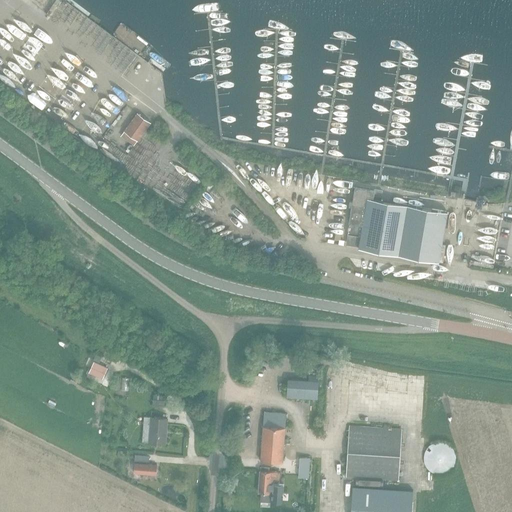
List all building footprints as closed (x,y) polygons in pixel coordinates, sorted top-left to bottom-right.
[(134,144),(150,122),(137,113),(121,135),(134,144)] [(350,223),(346,243),(358,245),(358,247),(390,253),(437,261),(446,211),(398,203),(373,199),(374,190),(354,187),(352,201),(349,200),(348,206),(351,206),(348,222),(350,223)] [(94,361),(88,372),(102,378),(107,367),(94,361)] [(318,381),(287,379),(286,397),(317,399),(318,381)] [(285,427),(286,413),(264,411),(263,425),(260,461),(283,462),(285,427)] [(165,442),(167,418),(152,417),(150,440),(165,442)] [(410,511),(412,491),(372,488),(373,478),(398,479),(401,430),(349,427),(345,476),(353,477),(350,511),(410,511)] [(438,475),(440,475),(441,475),(443,474),(444,474),(446,474),(447,473),(449,472),(450,471),(451,470),(452,469),(453,467),(454,466),(455,465),(455,463),(455,461),(456,460),(456,458),(456,457),(455,455),(455,453),(454,452),(454,451),(453,449),(452,448),(451,447),(449,446),(448,445),(447,444),(445,443),(444,443),(442,442),(441,442),(439,442),(437,442),(436,443),(434,443),(433,444),(431,444),(430,445),(429,446),(428,447),(426,448),(426,450),(425,451),(424,453),(424,454),(423,456),(423,457),(423,459),(423,460),(423,462),(424,464),(424,465),(425,466),(426,468),(427,469),(428,470),(429,471),(430,472),(432,473),(433,474),(435,474),(436,475),(438,475)] [(308,479),(309,458),(299,457),(298,478),(308,479)] [(156,465),(135,463),(134,472),(156,474),(156,465)] [(260,470),(258,492),(261,492),(261,500),(278,501),(278,500),(282,500),(283,484),(278,484),(279,471),(269,471),(269,467),(260,466),(260,470)]
